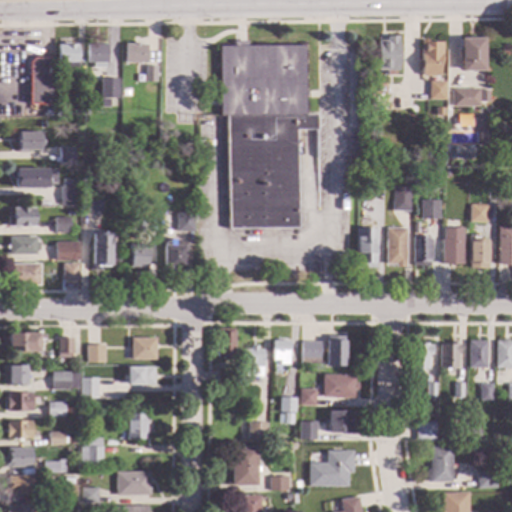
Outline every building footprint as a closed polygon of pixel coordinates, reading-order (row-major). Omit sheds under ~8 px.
[(395,71),(374,71),(374,41),(383,41),(383,36),(395,36),(395,71)] [(481,71),(458,71),(458,38),(481,38),(481,71)] [(425,42),(439,42),(440,62),(437,62),(437,76),(418,76),(418,40),(425,40),(425,42)] [(244,47),(301,46),(302,115),(315,115),(315,130),(294,130),(295,228),(227,229),(225,116),(217,116),(216,47),(231,47),(231,41),(244,41),(244,47)] [(66,46),(74,45),(75,68),(55,69),(55,46),(61,46),(61,43),(66,43),(66,46)] [(135,46),(143,46),(143,63),(122,64),(121,45),(130,45),(130,43),(135,43),(135,46)] [(105,63),(102,63),(102,68),(90,68),(90,63),(84,63),(84,45),(104,45),(105,63)] [(49,105),(26,105),(26,73),(24,73),(25,62),(30,56),(49,56),(49,105)] [(153,67),(153,82),(142,82),(142,67),(153,67)] [(115,79),(114,98),(97,98),(98,78),(115,79)] [(426,100),(426,82),(444,82),(444,100),(426,100)] [(476,107),(448,107),(448,89),(476,89),(476,107)] [(106,108),(97,108),(97,100),(106,100),(106,108)] [(79,114),(71,113),(71,105),(79,106),(79,114)] [(37,152),(15,152),(15,150),(13,150),(13,134),(15,134),(15,133),(38,133),(37,152)] [(72,163),(57,163),(57,148),(72,148),(72,163)] [(53,184),(45,184),(45,189),(13,189),(13,179),(8,179),(8,170),(54,171),(53,184)] [(408,186),(408,212),(389,211),(390,186),(408,186)] [(74,206),(58,205),(58,187),(74,187),(74,206)] [(101,212),(81,212),(81,196),(101,196),(101,212)] [(436,220),(417,220),(418,201),(436,201),(436,220)] [(484,205),(484,222),(467,222),(467,205),(484,205)] [(32,227),(5,227),(6,216),(11,216),(11,208),(32,208),(32,227)] [(191,232),(174,232),(174,214),(192,214),(191,232)] [(68,234),(52,234),(52,218),(68,218),(68,234)] [(511,265),(494,265),(494,226),(511,226),(511,265)] [(373,268),(353,268),(354,228),(373,228),(373,268)] [(403,268),(392,268),(393,265),(383,264),(383,228),(403,229),(403,268)] [(460,265),(439,264),(439,239),(440,239),(441,228),(461,228),(460,265)] [(110,252),(116,252),(116,265),(109,265),(109,267),(90,267),(91,234),(110,234),(110,252)] [(481,239),(485,239),(484,269),(466,268),(466,265),(467,235),(481,236),(481,239)] [(426,267),(409,266),(410,236),(426,237),(426,267)] [(33,242),(37,242),(37,250),(34,250),(34,255),(7,255),(7,238),(33,238),(33,242)] [(176,246),(182,246),(182,268),(161,268),(161,245),(162,245),(162,242),(167,242),(167,240),(176,240),(176,246)] [(76,261),(53,261),(53,242),(76,242),(76,261)] [(144,268),(127,268),(127,246),(144,246),(144,268)] [(37,286),(6,286),(6,265),(37,264),(37,286)] [(76,281),(60,281),(60,264),(76,264),(76,281)] [(229,358),(228,358),(228,361),(220,360),(220,357),(213,357),(214,332),(230,332),(229,358)] [(37,336),(42,336),(42,344),(36,344),(36,352),(5,351),(5,333),(37,333),(37,336)] [(342,366),(324,366),(324,336),(342,337),(342,366)] [(69,358),(56,357),(56,354),(55,354),(55,339),(69,339),(69,358)] [(153,360),(128,360),(128,339),(153,339),(153,360)] [(285,366),(276,366),(276,361),(269,361),(269,341),(285,341),(285,366)] [(316,359),(298,359),(298,342),(316,342),(316,359)] [(455,345),(457,345),(457,355),(455,355),(455,369),(436,369),(436,345),(449,345),(449,342),(455,342),(455,345)] [(484,369),(466,369),(466,342),(484,342),(484,369)] [(511,369),(493,369),(493,342),(511,342),(511,369)] [(429,355),(425,355),(425,370),(419,370),(419,373),(415,373),(415,369),(409,369),(409,345),(430,346),(429,355)] [(101,363),(83,363),(83,346),(84,346),(102,346),(101,363)] [(254,350),(258,350),(258,377),(242,377),(242,350),(247,350),(247,347),(254,347),(254,350)] [(25,386),(5,385),(5,365),(25,365),(25,386)] [(150,386),(125,386),(125,367),(151,367),(150,386)] [(230,391),(214,391),(215,372),(231,372),(230,391)] [(67,374),(76,374),(76,391),(48,390),(48,373),(67,373),(67,374)] [(351,384),(355,384),(355,391),(351,391),(351,398),(319,398),(319,375),(351,376),(351,384)] [(95,398),(77,398),(77,379),(95,379),(95,398)] [(433,398),(424,398),(424,383),(433,383),(433,398)] [(461,398),(452,398),(452,384),(461,384),(461,398)] [(489,385),(489,401),(477,401),(477,384),(489,385)] [(311,407),(297,406),(297,390),(312,390),(311,407)] [(28,411),(4,410),(5,393),(29,394),(28,411)] [(292,413),(277,413),(277,398),(292,398),(292,413)] [(61,418),(45,418),(45,403),(61,403),(61,418)] [(349,434),(325,433),(326,412),(349,412),(349,434)] [(142,420),(149,421),(149,433),(143,433),(143,441),(124,441),(124,430),(117,430),(117,424),(116,424),(116,414),(142,414),(142,420)] [(290,425),(290,414),(277,414),(276,424),(290,425)] [(29,439),(5,439),(5,438),(4,438),(5,421),(29,421),(29,439)] [(313,423),(313,440),(296,440),(297,422),(313,423)] [(263,423),(263,440),(245,440),(245,423),(263,423)] [(432,442),(413,442),(413,423),(433,423),(432,442)] [(61,446),(46,446),(46,433),(61,433),(61,446)] [(98,447),(100,447),(99,469),(77,468),(77,439),(98,440),(98,447)] [(254,487),(229,486),(230,448),(254,448),(254,487)] [(449,482),(425,482),(425,470),(428,470),(428,448),(449,448),(449,482)] [(28,468),(0,467),(0,459),(4,459),(4,449),(28,449),(28,468)] [(350,474),(346,474),(345,488),(306,488),(306,463),(324,464),(324,451),(350,451),(350,474)] [(62,473),(56,473),(56,475),(40,475),(40,462),(56,462),(56,460),(62,460),(62,473)] [(146,496),(113,496),(113,472),(146,472),(146,496)] [(493,488),(474,488),(474,473),(493,473),(493,488)] [(29,494),(0,494),(0,486),(3,486),(3,476),(29,477),(29,494)] [(285,492),(266,492),(266,477),(285,477),(285,492)] [(70,502),(56,501),(56,487),(71,487),(70,502)] [(95,504),(78,503),(78,489),(95,489),(95,504)] [(465,511),(436,511),(436,510),(440,510),(440,493),(465,493),(465,511)] [(257,511),(235,511),(235,496),(257,496),(257,511)] [(358,511),(339,511),(337,501),(356,498),(358,511)]
